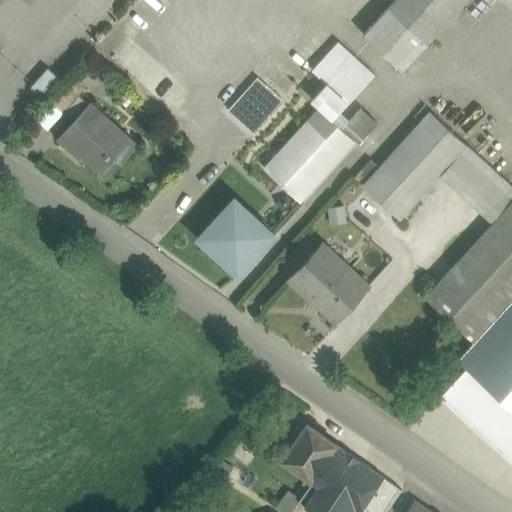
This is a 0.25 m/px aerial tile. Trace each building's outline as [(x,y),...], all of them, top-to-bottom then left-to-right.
[(395,0),(388,8),(427,44),(468,0),(395,0)] [(427,44),(388,8),(363,35),(402,71),(427,44)] [(374,76),(338,43),(312,71),(327,85),(348,103),(349,104),(374,76)] [(287,101),(258,75),(233,102),(262,128),(287,101)] [(348,103),(327,85),(313,101),(333,119),(348,103)] [(89,105),(79,95),(64,113),(74,122),(89,105)] [(136,147),(89,104),(89,105),(74,122),(58,138),(80,158),(83,155),(108,178),(136,147)] [(318,109),(264,168),(301,202),(355,143),(318,109)] [(361,109),(343,128),(359,143),(378,123),(361,109)] [(511,202),(511,186),(430,112),(363,186),(400,220),(441,175),(493,223),(511,202)] [(275,235),(235,199),(199,239),(239,275),(275,235)] [(511,202),(493,223),(425,297),(474,342),(511,300),(511,202)] [(370,287),(322,243),(289,279),(337,323),(370,287)] [(511,300),(474,342),(458,360),(467,368),(511,408),(511,300)] [(511,408),(467,368),(440,398),(511,463),(511,408)] [(308,424),(282,461),(311,481),(312,480),(337,445),(308,424)] [(384,478),(337,445),(312,480),(313,481),(298,502),(313,511),(360,511),(363,508),(384,478)] [(384,478),(363,508),(368,511),(387,511),(402,490),(384,478)] [(430,511),(415,500),(406,511),(430,511)]
